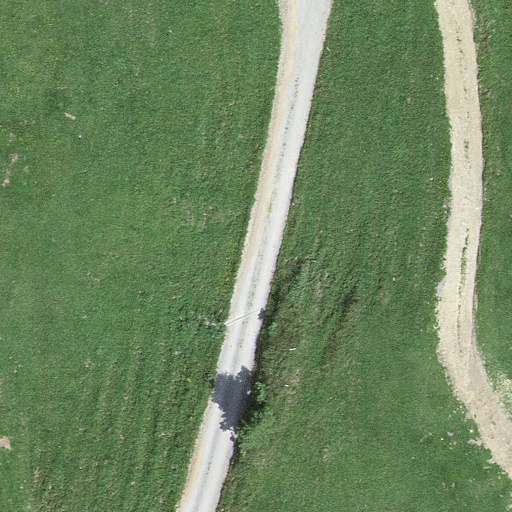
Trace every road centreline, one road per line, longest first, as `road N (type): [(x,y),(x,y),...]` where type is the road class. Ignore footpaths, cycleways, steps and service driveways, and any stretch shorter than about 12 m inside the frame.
road 1 (track): [(308,0),(263,238),(192,511)]
road 2 (track): [(448,0),(463,76),(466,153),(456,340),(480,401),(511,449)]
